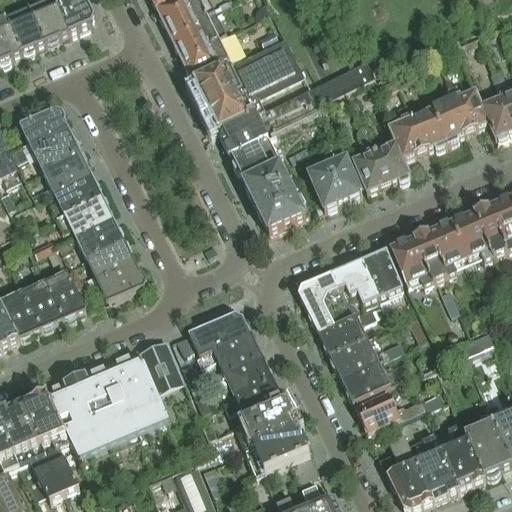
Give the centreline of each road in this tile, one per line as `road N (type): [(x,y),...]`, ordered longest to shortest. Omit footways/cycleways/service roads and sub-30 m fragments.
road 1 (residential): [(365,511),(273,319),(270,278),(511,170)]
road 2 (residential): [(180,298),(228,277),(244,253),(145,53)]
road 3 (residential): [(77,82),(180,298)]
road 4 (residential): [(0,388),(169,314),(180,298)]
